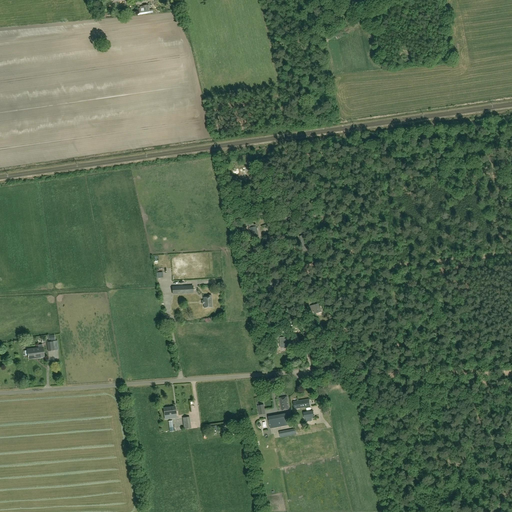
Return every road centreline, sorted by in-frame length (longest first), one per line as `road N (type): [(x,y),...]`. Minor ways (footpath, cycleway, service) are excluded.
road 1 (unclassified): [(0,393),(311,371)]
road 2 (track): [(260,177),(280,219),(272,239),(277,255),(302,273),(311,371)]
road 3 (track): [(511,371),(311,371)]
